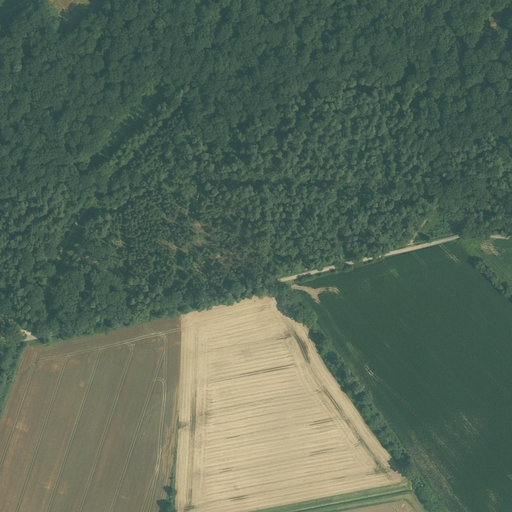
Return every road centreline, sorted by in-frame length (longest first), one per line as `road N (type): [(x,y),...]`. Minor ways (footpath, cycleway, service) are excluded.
road 1 (track): [(511,238),(458,237),(5,342)]
road 2 (track): [(31,337),(68,236),(193,81),(228,0)]
road 3 (track): [(511,150),(449,196),(407,249)]
